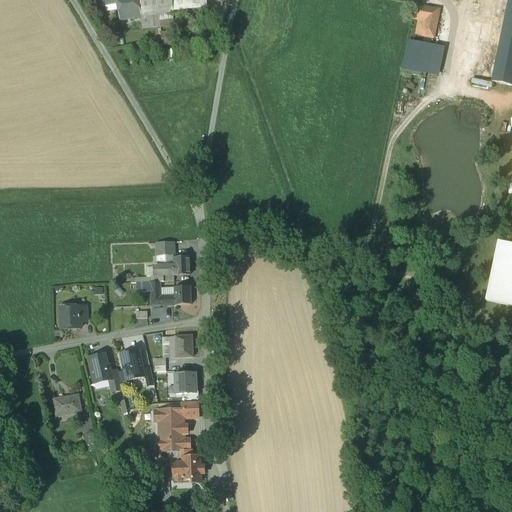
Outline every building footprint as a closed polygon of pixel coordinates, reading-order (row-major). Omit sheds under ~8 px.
[(171,0),(139,0),(138,0),(137,0),(116,0),(117,4),(116,4),(119,20),(140,16),(159,14),(169,13),(173,13),(173,10),(171,0)] [(206,7),(206,0),(171,0),(173,10),(206,7)] [(508,0),(475,0),(472,21),(481,23),(477,43),(485,45),(478,80),(492,83),(508,0)] [(511,0),(508,0),(492,83),(511,87),(511,85),(511,0)] [(439,10),(414,5),(411,18),(419,20),(416,35),(433,38),(439,10)] [(206,7),(173,10),(173,13),(169,13),(170,17),(207,13),(206,7)] [(140,16),(141,29),(160,27),(159,14),(140,16)] [(162,47),(172,46),(170,32),(161,33),(162,47)] [(443,49),(409,43),(402,68),(439,75),(443,49)] [(511,245),(498,242),(486,302),(511,307),(511,245)] [(173,243),(156,244),(156,257),(173,256),(174,256),(173,243)] [(173,256),(156,257),(156,268),(173,267),(173,259),(173,256)] [(173,259),(173,267),(156,268),(153,268),(153,277),(163,276),(174,276),(190,276),(189,258),(173,259)] [(150,283),(136,283),(136,293),(151,292),(150,283)] [(190,288),(174,288),(174,296),(160,297),(159,283),(153,283),(150,283),(151,292),(151,306),(191,305),(190,288)] [(123,293),(119,288),(114,291),(119,297),(123,293)] [(79,308),(68,309),(68,312),(60,313),(61,330),(80,329),(80,322),(79,308)] [(87,308),(79,308),(80,322),(87,322),(87,308)] [(192,337),(175,337),(175,338),(176,358),(176,359),(192,358),(192,337)] [(175,338),(162,338),(163,359),(165,359),(176,358),(175,338)] [(139,352),(120,356),(124,371),(126,382),(145,378),(143,371),(139,352)] [(104,356),(97,358),(96,357),(88,359),(93,382),(101,380),(101,383),(108,381),(112,381),(110,373),(108,365),(106,366),(104,356)] [(150,370),(143,371),(145,378),(147,387),(154,386),(150,370)] [(118,371),(110,373),(112,381),(108,381),(111,393),(122,391),(118,371)] [(124,371),(118,373),(121,383),(126,382),(124,371)] [(175,375),(176,395),(196,394),(195,374),(175,375)] [(78,397),(54,401),(57,417),(80,412),(78,397)] [(197,402),(182,403),(182,411),(183,411),(184,420),(198,419),(197,402)] [(182,411),(155,412),(155,422),(158,422),(159,441),(158,441),(158,454),(169,451),(169,452),(177,451),(189,451),(189,439),(184,439),(184,420),(183,411),(182,411)] [(85,436),(87,446),(96,444),(95,435),(85,436)] [(189,451),(177,451),(178,459),(182,459),(191,459),(191,451),(189,451)] [(138,459),(142,478),(154,475),(149,456),(138,459)] [(191,459),(182,459),(182,464),(183,481),(192,481),(192,484),(200,483),(199,468),(199,458),(191,459)] [(182,464),(173,464),(173,479),(176,482),(183,481),(182,464)]
